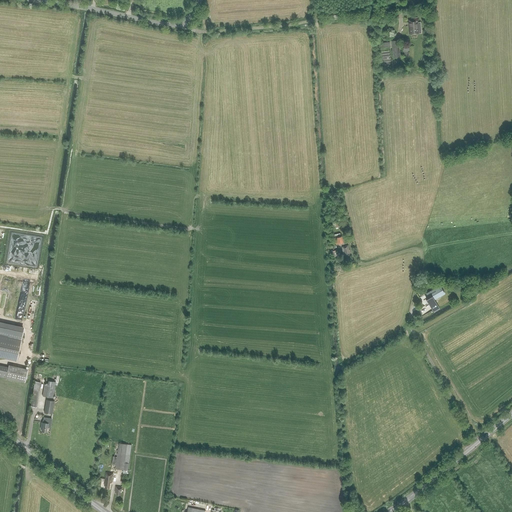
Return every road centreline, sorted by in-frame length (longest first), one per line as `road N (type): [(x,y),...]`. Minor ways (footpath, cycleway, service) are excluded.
road 1 (track): [(477,442),(409,326),(419,252),(356,262),(340,222)]
road 2 (unclassified): [(185,23),(206,32),(407,13)]
road 3 (unclassified): [(31,0),(185,23)]
road 4 (tertiary): [(511,414),(390,511)]
road 5 (tertiary): [(104,511),(0,425)]
